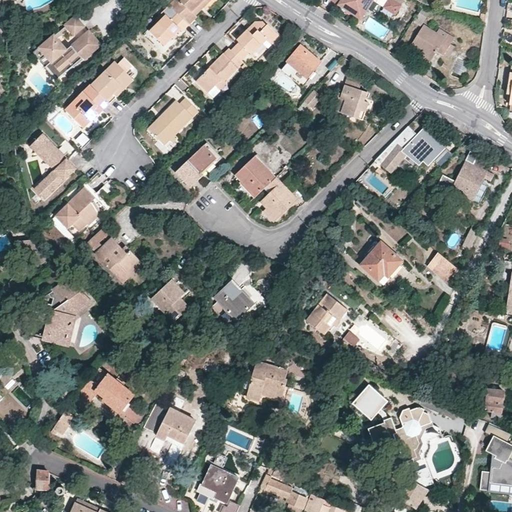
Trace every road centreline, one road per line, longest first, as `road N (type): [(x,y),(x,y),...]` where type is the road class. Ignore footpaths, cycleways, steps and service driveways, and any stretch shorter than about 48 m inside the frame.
road 1 (residential): [(218,214),(264,238),(290,232),(424,93)]
road 2 (residential): [(119,154),(125,122),(247,0)]
road 3 (unknown): [(378,385),(471,424),(482,511)]
road 4 (unknown): [(511,189),(440,323)]
road 5 (residential): [(42,460),(156,511)]
